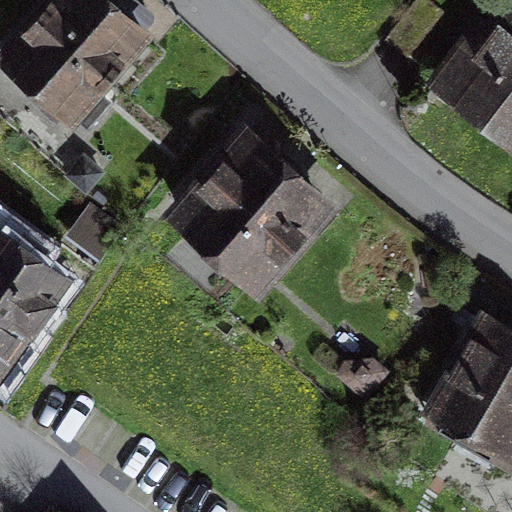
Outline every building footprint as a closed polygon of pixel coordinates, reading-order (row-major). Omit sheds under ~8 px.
[(131,0),(32,0),(0,36),(0,46),(74,112),(155,20),(131,0)] [(511,0),(488,0),(426,76),(511,141),(511,0)] [(248,114),(165,201),(258,287),(341,196),(248,114)] [(73,266),(0,212),(0,365),(3,368),(40,320),(36,317),(73,266)] [(422,400),(511,454),(511,311),(485,294),(422,400)] [(346,355),(337,370),(364,394),(390,366),(374,353),(346,355)]
